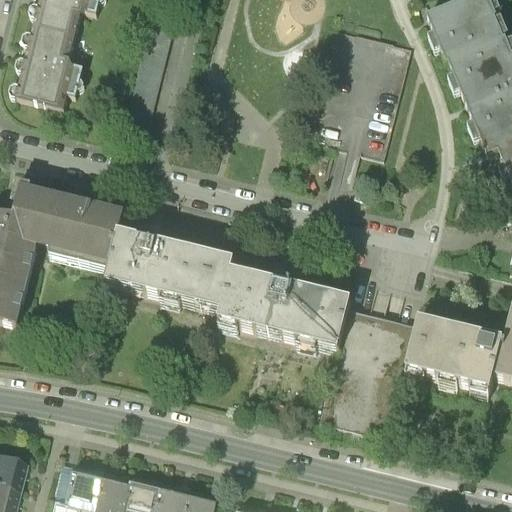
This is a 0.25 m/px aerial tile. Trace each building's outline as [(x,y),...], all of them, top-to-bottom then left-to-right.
[(42,0),(35,30),(78,40),(83,19),(98,23),(103,0),(42,0)] [(496,0),(471,0),(433,15),(449,55),(509,32),(496,0)] [(154,16),(123,143),(146,148),(177,22),(154,16)] [(35,30),(17,104),(66,115),(69,102),(78,104),(87,70),(71,67),(78,40),(35,30)] [(511,74),(511,40),(509,32),(449,55),(464,93),(511,74)] [(337,37),(309,147),(340,155),(353,159),(382,166),(411,56),(337,37)] [(511,74),(464,93),(481,137),(496,131),(511,124),(511,74)] [(511,124),(496,131),(511,169),(511,124)] [(38,258),(55,194),(25,186),(17,218),(0,213),(0,323),(20,329),(38,258)] [(55,194),(38,258),(111,277),(122,231),(127,213),(55,194)] [(238,261),(122,231),(111,277),(107,291),(222,321),(235,271),(238,261)] [(356,301),(235,271),(222,321),(220,331),(340,361),(352,316),(356,301)] [(419,332),(352,316),(340,361),(321,432),(391,449),(410,370),(419,332)] [(511,342),(422,320),(419,332),(410,370),(498,392),(501,379),(511,342)] [(511,339),(511,342),(501,379),(511,381),(511,339)] [(0,491),(24,497),(30,469),(0,462),(0,491)] [(97,511),(105,485),(76,478),(67,511),(97,511)] [(128,511),(134,492),(105,485),(97,511),(128,511)] [(135,488),(134,492),(128,511),(159,511),(164,495),(135,488)] [(0,511),(20,511),(24,497),(0,491),(0,511)] [(189,511),(192,502),(164,495),(159,511),(189,511)] [(219,511),(221,509),(192,502),(189,511),(219,511)]
